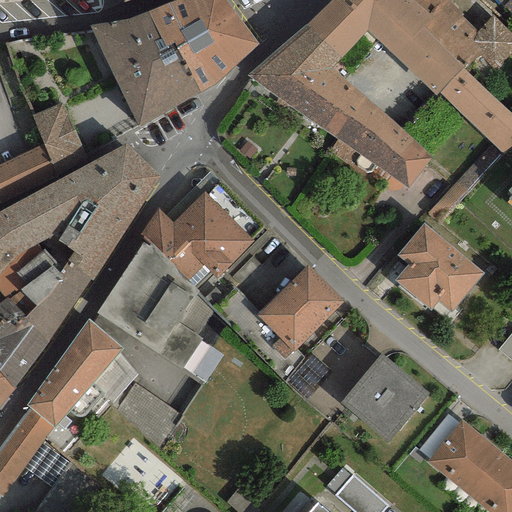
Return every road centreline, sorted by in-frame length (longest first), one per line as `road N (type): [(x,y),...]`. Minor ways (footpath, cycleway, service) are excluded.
road 1 (residential): [(197,138),(511,431)]
road 2 (residential): [(0,431),(197,138)]
road 3 (residential): [(197,138),(238,78),(321,0)]
road 4 (unclassified): [(160,0),(0,34)]
